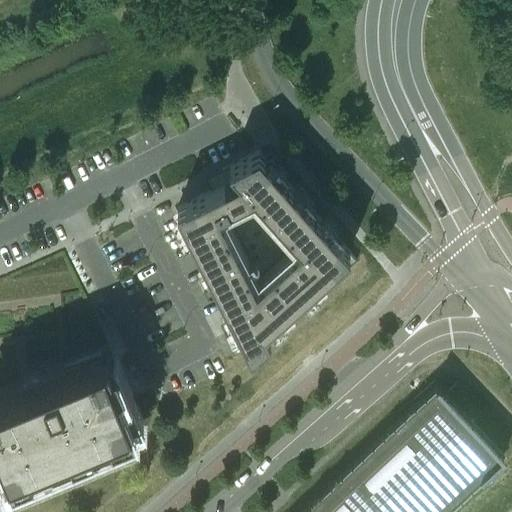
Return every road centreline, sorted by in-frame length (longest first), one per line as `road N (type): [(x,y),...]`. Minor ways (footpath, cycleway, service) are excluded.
road 1 (tertiary): [(406,341),(212,511)]
road 2 (residential): [(0,233),(179,146)]
road 3 (unclassified): [(419,120),(445,215),(476,276)]
road 4 (unclassified): [(511,253),(419,120)]
road 5 (unclassified): [(419,120),(390,36),(398,0)]
